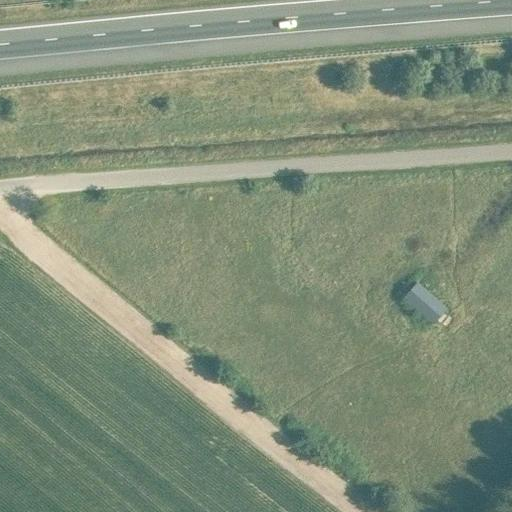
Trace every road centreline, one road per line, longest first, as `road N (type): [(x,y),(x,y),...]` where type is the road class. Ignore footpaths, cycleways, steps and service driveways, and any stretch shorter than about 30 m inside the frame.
road 1 (motorway): [(0,48),(511,2)]
road 2 (unclassified): [(0,187),(511,151)]
